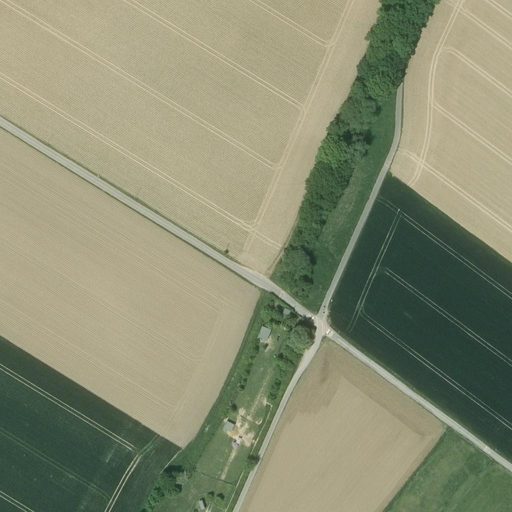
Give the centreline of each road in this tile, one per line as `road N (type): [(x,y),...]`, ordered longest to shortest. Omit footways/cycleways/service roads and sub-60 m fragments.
road 1 (unclassified): [(322,328),(265,284),(0,121)]
road 2 (track): [(265,284),(310,202),(394,0)]
road 3 (residential): [(322,328),(511,469)]
road 4 (track): [(234,511),(322,328)]
